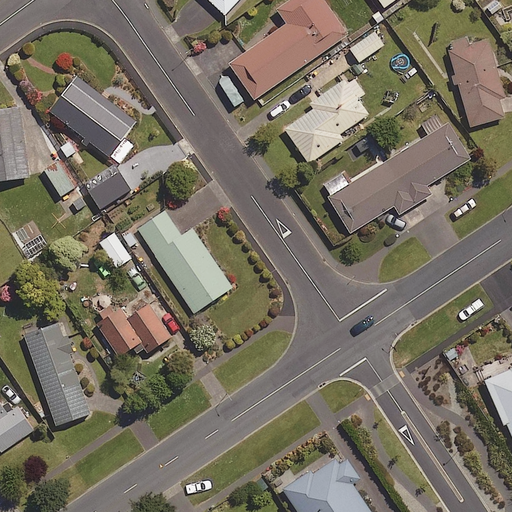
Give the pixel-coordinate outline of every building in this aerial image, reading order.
[(209,0),(224,13),(235,0),(209,0)] [(346,34),(323,0),(285,0),(275,7),(285,22),(228,62),(253,97),(346,34)] [(382,44),(373,31),(349,47),(358,60),(382,44)] [(504,95),(487,38),(467,44),(465,37),(445,43),(470,125),(503,115),(498,97),(504,95)] [(134,120),(75,75),(49,110),(108,155),(134,120)] [(348,83),(345,78),(309,102),(313,107),(284,127),(308,162),(342,138),(339,132),(367,113),(357,97),(363,93),(354,79),(348,83)] [(0,178),(28,175),(19,105),(0,106),(0,178)] [(447,122),(443,124),(436,111),(420,121),(427,133),(327,195),(349,231),(392,205),(398,213),(431,193),(425,184),(469,158),(447,122)] [(110,190),(117,201),(131,192),(127,186),(157,165),(145,147),(115,167),(124,180),(110,190)] [(74,186),(58,162),(44,171),(60,195),(74,186)] [(180,235),(163,209),(136,226),(192,311),(230,286),(191,227),(180,235)] [(130,256),(113,231),(98,241),(116,266),(130,256)] [(139,340),(146,350),(168,335),(143,297),(120,312),(116,305),(94,320),(117,354),(139,340)] [(75,351),(68,330),(61,332),(57,321),(24,333),(55,424),(89,412),(68,354),(75,351)] [(511,366),(484,379),(504,425),(506,424),(511,436),(511,366)] [(8,413),(0,400),(0,450),(33,429),(18,406),(8,413)] [(357,478),(344,459),(336,465),(332,459),(315,471),(311,466),(279,488),(296,511),(370,511),(350,482),(357,478)]
